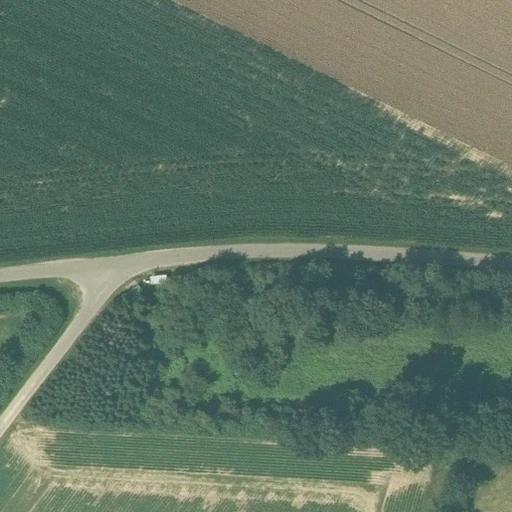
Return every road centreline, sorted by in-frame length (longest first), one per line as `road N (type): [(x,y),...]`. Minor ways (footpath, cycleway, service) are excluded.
road 1 (unclassified): [(511,263),(295,251),(130,259)]
road 2 (residential): [(130,259),(0,431)]
road 3 (unclassified): [(130,259),(0,272)]
